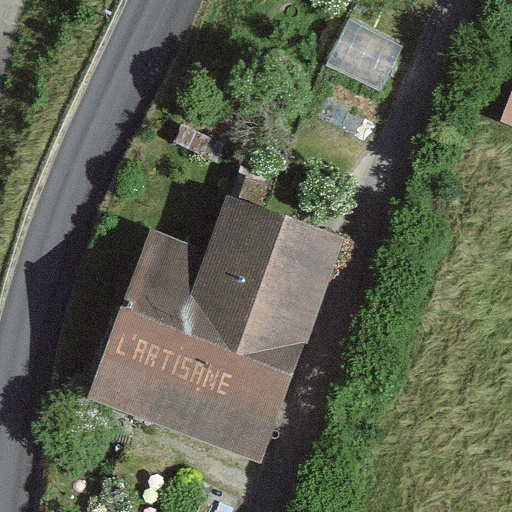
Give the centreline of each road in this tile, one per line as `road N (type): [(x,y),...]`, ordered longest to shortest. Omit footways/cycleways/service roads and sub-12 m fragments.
road 1 (secondary): [(158,0),(91,139),(35,283),(8,409),(0,504)]
road 2 (unknown): [(371,207),(290,421),(244,511)]
